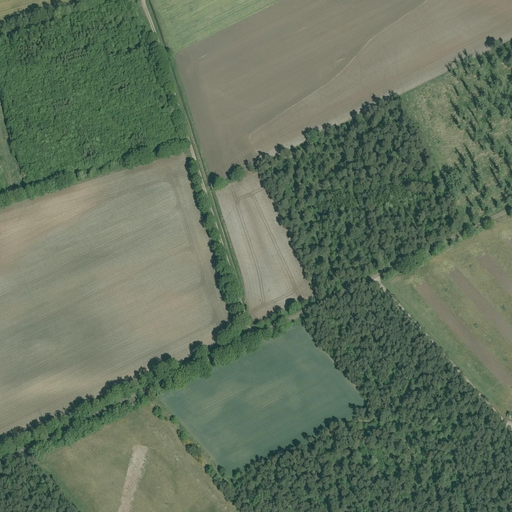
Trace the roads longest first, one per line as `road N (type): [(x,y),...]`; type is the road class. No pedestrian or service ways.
road 1 (unclassified): [(0,464),(511,209)]
road 2 (track): [(254,337),(145,0)]
